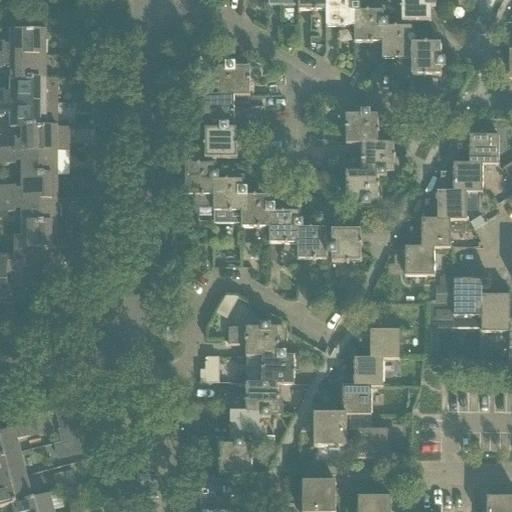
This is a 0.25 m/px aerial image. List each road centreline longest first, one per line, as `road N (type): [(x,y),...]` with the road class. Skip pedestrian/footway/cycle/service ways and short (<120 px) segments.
road 1 (tertiary): [(114,341),(143,277),(142,13)]
road 2 (residential): [(162,383),(195,351),(204,318),(232,284),(314,334)]
road 3 (residential): [(292,64),(204,13),(142,13)]
road 4 (residential): [(162,383),(168,406),(161,511)]
